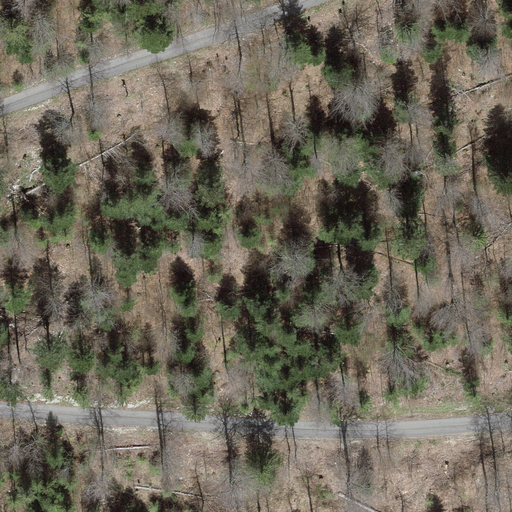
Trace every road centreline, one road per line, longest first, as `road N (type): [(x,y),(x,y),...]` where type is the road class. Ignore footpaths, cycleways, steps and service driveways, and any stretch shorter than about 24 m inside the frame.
road 1 (unclassified): [(511,417),(299,425),(0,419)]
road 2 (unclassified): [(0,110),(304,0)]
